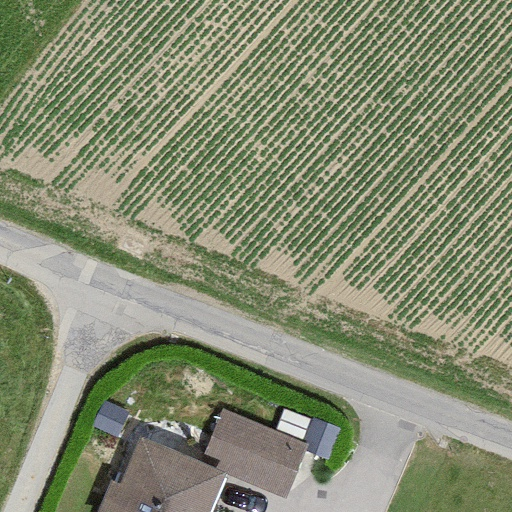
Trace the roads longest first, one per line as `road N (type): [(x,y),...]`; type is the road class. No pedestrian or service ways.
road 1 (residential): [(112,291),(184,325),(511,444)]
road 2 (unclassified): [(22,511),(112,291)]
road 3 (residential): [(0,235),(112,291)]
